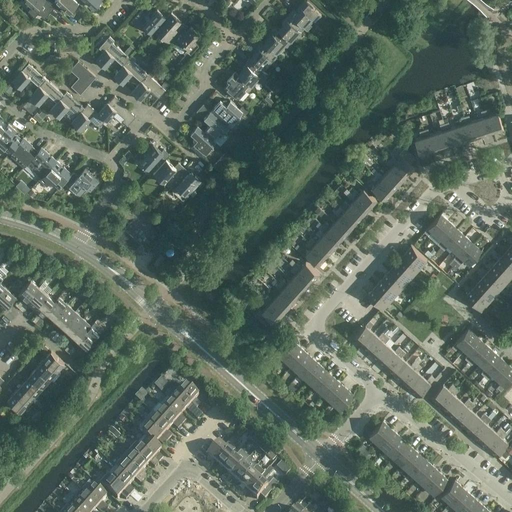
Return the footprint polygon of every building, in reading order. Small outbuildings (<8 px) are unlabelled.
[(54,7),(46,0),(25,0),(28,2),(29,1),(33,5),(28,11),(35,17),(39,12),(45,18),(54,7)] [(46,0),(54,7),(58,3),(70,13),(79,2),(76,0),(46,0)] [(294,8),(290,13),(308,29),(321,15),(312,7),(313,6),(307,1),(298,11),(294,8)] [(146,11),(142,8),(130,21),(139,29),(143,25),(152,33),(157,27),(167,17),(157,8),(154,12),(149,8),(146,11)] [(171,11),(167,17),(157,27),(161,31),(159,33),(169,42),(174,37),(185,25),(180,22),(181,21),(171,11)] [(308,29),(290,13),(285,18),(287,20),(278,30),(292,41),(305,27),(308,30),(308,29)] [(186,24),(185,25),(174,37),(177,40),(174,43),(174,46),(181,52),(183,51),(186,49),(191,53),(199,44),(194,40),(200,33),(191,25),(189,27),(186,24)] [(292,41),(278,30),(275,26),(270,31),(272,33),(263,43),(277,55),(285,45),(287,47),(292,42),(292,41)] [(105,49),(96,59),(105,67),(114,57),(123,65),(130,57),(113,42),(115,40),(110,35),(101,45),(105,49)] [(277,55),(263,43),(261,41),(257,46),(259,48),(250,58),(264,70),(278,55),(277,55)] [(132,55),(130,57),(123,65),(114,75),(123,83),(132,73),(141,81),(147,73),(133,60),(135,58),(132,55)] [(264,70),(250,58),(245,63),(247,65),(239,74),(252,86),(261,77),(263,79),(267,73),(264,70)] [(78,60),(70,69),(75,74),(83,64),(78,60)] [(31,77),(40,86),(46,78),(44,76),(43,74),(42,74),(29,62),(23,69),(22,69),(12,79),(21,88),(31,77)] [(75,74),(79,77),(83,72),(87,68),(83,64),(75,74)] [(87,68),(83,72),(92,81),(96,76),(87,68)] [(150,71),(147,73),(141,81),(132,91),(141,99),(150,89),(159,97),(166,89),(151,76),(153,74),(150,71)] [(83,72),(79,77),(88,85),(92,81),(83,72)] [(252,86),(239,74),(231,82),(229,81),(223,88),(237,100),(245,90),(247,92),(252,86)] [(79,77),(75,81),(84,89),(88,85),(79,77)] [(46,78),(40,86),(30,96),(32,97),(29,101),(33,104),(36,101),(39,104),(48,94),(57,102),(58,102),(64,94),(62,92),(61,90),(60,90),(46,78)] [(75,81),(71,86),(80,94),(84,89),(75,81)] [(9,94),(13,90),(12,88),(13,88),(8,83),(3,88),(9,94)] [(58,102),(57,102),(51,109),(60,117),(69,106),(78,114),(78,115),(85,107),(82,105),(83,104),(82,104),(81,103),(67,91),(64,94),(58,102)] [(108,102),(98,112),(106,119),(107,120),(116,110),(125,118),(123,120),(128,125),(136,115),(131,111),(132,110),(115,95),(108,102)] [(216,104),(211,110),(227,124),(230,121),(232,123),(238,116),(239,117),(241,116),(240,115),(243,112),(230,100),(229,102),(224,98),(219,104),(222,106),(220,109),(216,104)] [(78,115),(78,114),(72,121),(81,129),(90,119),(99,127),(106,119),(98,112),(88,103),(85,107),(78,115)] [(35,116),(40,120),(48,111),(43,107),(35,116)] [(489,108),(485,110),(493,133),(503,130),(498,112),(491,114),(489,108)] [(227,124),(211,110),(206,115),(209,118),(205,123),(208,126),(204,130),(216,141),(220,145),(228,136),(224,133),(225,131),(226,132),(227,131),(226,130),(229,126),(227,124)] [(483,117),(477,119),(482,137),(493,133),(485,110),(481,111),(483,117)] [(462,124),(456,126),(462,143),(472,140),(464,116),(463,112),(459,113),(461,118),(460,118),(462,124)] [(469,115),(464,116),(472,140),(482,137),(477,119),(471,121),(469,115)] [(448,122),(444,123),(451,147),(462,143),(456,126),(450,127),(448,122)] [(441,130),(435,132),(441,150),(451,147),(444,123),(439,125),(441,130)] [(5,128),(0,133),(0,151),(1,152),(4,149),(9,153),(21,139),(16,134),(15,135),(13,134),(16,131),(8,124),(5,127),(5,128)] [(216,141),(204,130),(197,125),(193,130),(196,133),(192,138),(195,140),(190,145),(200,154),(203,151),(206,153),(211,146),(212,147),(214,145),(213,145),(216,141)] [(428,128),(423,130),(431,153),(441,150),(435,132),(430,134),(428,128)] [(420,157),(431,153),(423,130),(419,131),(421,137),(414,139),(420,157)] [(23,137),(21,139),(9,153),(24,166),(27,163),(38,151),(38,150),(23,137)] [(151,166),(154,170),(169,153),(164,148),(162,151),(150,140),(144,147),(146,148),(143,151),(141,149),(135,156),(149,169),(151,166)] [(41,147),(38,150),(38,151),(27,163),(42,176),(56,160),(41,147)] [(397,161),(392,156),(390,154),(387,157),(389,159),(389,160),(408,176),(415,168),(411,164),(415,158),(404,148),(399,154),(401,156),(397,161)] [(169,153),(154,170),(155,170),(153,173),(168,185),(184,167),(178,162),(174,167),(172,165),(172,164),(166,158),(170,154),(169,153)] [(42,176),(39,179),(47,185),(51,181),(59,188),(65,181),(64,181),(71,174),(71,173),(56,160),(42,176)] [(408,176),(389,160),(386,163),(391,167),(387,172),(400,184),(408,176)] [(184,167),(168,185),(168,186),(170,184),(175,189),(173,190),(183,199),(201,179),(193,172),(192,174),(184,167)] [(73,171),(71,173),(71,174),(64,181),(65,181),(80,195),(86,187),(90,191),(99,181),(85,168),(78,175),(73,171)] [(393,192),(370,171),(367,174),(372,179),(373,180),(369,184),(373,187),(372,188),(386,201),(393,192)] [(400,184),(387,172),(382,176),(378,172),(375,175),(370,171),(393,192),(400,184)] [(370,209),(348,190),(346,188),(343,185),(339,190),(342,193),(345,190),(350,195),(348,196),(353,200),(349,205),(362,217),(370,209)] [(359,194),(354,190),(351,186),(348,190),(370,209),(377,201),(364,189),(359,194)] [(345,210),(340,206),(336,202),(333,205),(355,225),(362,217),(349,205),(345,210)] [(139,204),(134,209),(139,214),(144,208),(139,204)] [(355,225),(333,205),(330,209),(334,212),(329,217),(348,233),(355,225)] [(440,214),(424,232),(420,236),(423,239),(427,235),(428,236),(432,231),(437,235),(449,222),(440,214)] [(348,233),(329,217),(334,221),(330,226),(325,222),(323,225),(341,241),(348,233)] [(449,222),(437,235),(442,240),(438,244),(441,247),(457,229),(449,222)] [(341,241),(323,225),(319,228),(324,233),(320,237),(333,249),(341,241)] [(124,229),(116,238),(132,252),(140,243),(124,229)] [(457,229),(441,247),(444,250),(448,246),(453,250),(465,236),(457,229)] [(333,249),(320,237),(316,242),(311,238),(310,239),(306,235),(304,238),(308,241),(326,258),(333,249)] [(465,236),(453,250),(458,254),(454,259),(457,262),(473,243),(465,236)] [(326,258),(308,241),(305,244),(310,249),(305,254),(319,266),(326,258)] [(473,243),(457,262),(460,265),(464,260),(469,264),(470,264),(472,266),(476,263),(473,261),(482,251),(473,243)] [(426,259),(411,246),(404,254),(419,267),(426,259)] [(511,249),(510,247),(503,256),(511,263),(511,249)] [(16,261),(20,257),(13,251),(9,255),(16,261)] [(165,257),(161,254),(154,264),(158,266),(165,257)] [(419,267),(404,254),(397,262),(412,275),(419,267)] [(511,274),(511,263),(503,256),(495,264),(510,277),(511,274)] [(301,267),(297,263),(292,258),(289,262),(312,283),(319,274),(306,262),(301,267)] [(312,283),(289,262),(286,265),(291,269),(289,272),(293,276),(291,279),(305,291),(312,283)] [(412,275),(397,262),(389,270),(404,283),(412,275)] [(50,274),(55,269),(44,264),(41,267),(50,274)] [(510,277),(495,264),(488,272),(503,285),(510,277)] [(404,283),(389,270),(382,278),(397,292),(404,283)] [(503,285),(488,272),(481,280),(496,293),(503,285)] [(305,291),(291,279),(287,283),(282,279),(280,277),(276,279),(279,282),(297,299),(305,291)] [(397,292),(382,278),(375,286),(390,300),(397,292)] [(19,292),(27,300),(39,287),(31,279),(19,292)] [(496,293),(481,280),(474,288),(489,301),(496,293)] [(297,299),(279,282),(276,286),(281,290),(277,295),(290,307),(297,299)] [(390,300),(375,286),(368,295),(383,308),(390,300)] [(39,287),(27,300),(35,307),(47,294),(39,287)] [(8,288),(0,296),(0,304),(4,309),(16,296),(8,288)] [(489,301),(474,288),(466,296),(481,309),(489,301)] [(268,295),(265,298),(258,292),(258,293),(283,315),(290,307),(277,295),(272,299),(268,295)] [(283,315),(258,293),(255,296),(260,300),(250,310),(266,325),(271,319),(275,323),(283,315)] [(47,294),(35,307),(43,314),(47,310),(59,297),(58,297),(55,301),(47,294)] [(59,297),(47,310),(55,317),(67,304),(59,297)] [(67,304),(55,317),(63,325),(75,311),(67,304)] [(75,311),(63,325),(71,332),(83,318),(75,311)] [(39,325),(43,321),(43,319),(39,315),(36,315),(33,320),(39,325)] [(83,318),(71,332),(79,339),(91,326),(83,318)] [(371,318),(353,338),(362,346),(374,332),(369,328),(375,321),(371,318)] [(91,326),(79,339),(87,346),(103,329),(94,322),(91,326)] [(374,332),(362,346),(370,353),(386,335),(385,334),(389,329),(386,327),(382,331),(383,332),(379,336),(374,332)] [(468,329),(452,347),(451,346),(445,353),(450,357),(455,352),(454,351),(455,350),(456,350),(460,345),(464,350),(476,336),(468,329)] [(386,335),(370,353),(378,360),(390,346),(385,342),(389,338),(386,335)] [(275,351),(283,358),(297,344),(288,336),(275,351)] [(476,336),(464,350),(469,354),(465,358),(461,362),(464,365),(468,361),(484,343),(476,336)] [(484,343),(468,361),(472,364),(476,360),(480,364),(492,350),(484,343)] [(305,351),(297,344),(283,358),(291,366),(305,351)] [(390,346),(378,360),(386,367),(402,349),(399,346),(395,351),(390,346)] [(402,349),(386,367),(394,374),(406,361),(401,357),(405,352),(402,349)] [(51,350),(45,357),(44,358),(57,370),(65,362),(51,350)] [(492,350),(480,364),(485,368),(481,373),(484,376),(501,358),(492,350)] [(313,358),(305,351),(291,366),(299,373),(313,358)] [(57,370),(44,358),(37,367),(50,379),(57,370)] [(321,365),(313,358),(299,373),(307,380),(321,365)] [(501,358),(484,376),(488,379),(492,374),(496,378),(509,365),(501,358)] [(406,361),(394,374),(402,382),(418,363),(415,360),(411,365),(406,361)] [(418,363),(402,382),(410,389),(422,375),(418,371),(422,366),(418,363)] [(321,365),(307,380),(316,387),(329,373),(321,365)] [(511,367),(509,365),(496,378),(501,383),(497,387),(495,389),(499,393),(501,391),(511,377),(511,367)] [(50,379),(37,367),(29,375),(43,387),(50,379)] [(422,375),(410,389),(418,396),(435,378),(434,378),(440,372),(436,369),(431,375),(427,379),(422,375)] [(329,373),(316,387),(324,395),(337,380),(329,373)] [(43,387),(29,375),(22,383),(36,395),(43,387)] [(162,391),(170,383),(163,376),(155,384),(162,391)] [(337,380),(324,395),(332,402),(345,387),(337,380)] [(36,395),(22,383),(15,391),(28,403),(36,395)] [(186,384),(178,393),(196,409),(200,404),(195,400),(199,396),(186,384)] [(443,384),(431,397),(439,405),(455,387),(452,384),(448,388),(443,384)] [(353,395),(345,387),(332,402),(340,409),(353,395)] [(455,387),(439,405),(447,412),(459,398),(455,394),(459,390),(455,387)] [(28,403),(15,391),(8,399),(21,411),(28,403)] [(178,393),(171,401),(184,412),(187,409),(188,410),(187,412),(197,421),(203,414),(196,409),(178,393)] [(459,398),(447,412),(455,419),(472,401),(475,397),(472,394),(464,403),(459,398)] [(181,416),(184,412),(168,398),(160,406),(182,425),(186,421),(181,416)] [(472,401),(455,419),(463,427),(476,413),(471,409),(475,404),(472,401)] [(159,405),(152,413),(169,428),(172,425),(178,430),(182,425),(160,406),(159,405)] [(169,428),(152,413),(145,421),(149,425),(167,441),(171,436),(166,432),(169,428)] [(476,413),(463,427),(471,434),(488,416),(484,413),(480,417),(476,413)] [(488,416),(471,434),(479,441),(492,427),(487,423),(491,419),(488,416)] [(382,420),(369,435),(377,443),(391,428),(382,420)] [(149,425),(142,433),(161,450),(155,444),(158,441),(163,446),(167,441),(149,425)] [(492,427),(479,441),(487,448),(504,430),(506,428),(502,425),(496,432),(492,427)] [(391,428),(377,443),(385,450),(387,448),(399,435),(391,428)] [(504,430),(487,448),(496,456),(508,442),(503,438),(507,433),(504,430)] [(161,450),(142,433),(148,439),(141,447),(159,463),(163,458),(158,454),(161,450)] [(399,435),(387,448),(385,450),(393,457),(401,448),(407,442),(399,435)] [(219,442),(214,448),(208,455),(216,463),(233,443),(230,441),(224,447),(219,442)] [(233,443),(216,463),(224,470),(236,457),(231,453),(237,446),(239,443),(237,441),(234,444),(233,443)] [(136,442),(131,448),(129,451),(147,466),(150,463),(155,468),(159,463),(141,447),(136,442)] [(407,442),(401,448),(393,457),(402,464),(415,450),(407,442)] [(415,450),(402,464),(410,472),(423,457),(415,450)] [(147,466),(129,451),(122,459),(145,479),(149,475),(143,470),(147,466)] [(224,470),(232,477),(249,458),(252,455),(249,452),(246,455),(241,462),(236,457),(224,470)] [(423,457),(410,472),(418,479),(431,464),(423,457)] [(240,484),(256,467),(251,463),(253,461),(249,458),(232,477),(240,484)] [(145,479),(122,459),(114,467),(119,471),(132,482),(135,479),(140,484),(145,479)] [(287,474),(291,469),(282,460),(278,465),(287,474)] [(431,464),(418,479),(426,486),(439,471),(431,464)] [(256,467),(240,484),(248,492),(270,468),(266,465),(262,469),(261,471),(256,467)] [(270,468),(248,492),(257,499),(260,495),(265,499),(278,485),(273,480),(268,486),(263,482),(269,475),(273,470),(270,468)] [(119,471),(112,479),(130,495),(134,491),(129,486),(132,482),(119,471)] [(439,471),(426,486),(434,494),(437,491),(447,479),(439,471)] [(130,495),(112,479),(108,475),(100,483),(117,499),(121,495),(126,500),(130,495)] [(454,480),(452,483),(447,479),(437,491),(450,502),(463,487),(454,480)] [(107,497),(94,486),(89,481),(82,490),(106,511),(109,508),(102,502),(107,497)] [(463,487),(450,502),(458,509),(471,494),(463,487)] [(105,511),(106,511),(82,490),(74,498),(90,511),(93,511),(96,509),(99,511),(105,511)] [(471,494),(458,509),(460,511),(469,511),(479,502),(471,494)] [(90,511),(74,498),(67,506),(73,511),(90,511)] [(479,502),(469,511),(484,511),(487,509),(479,502)]
